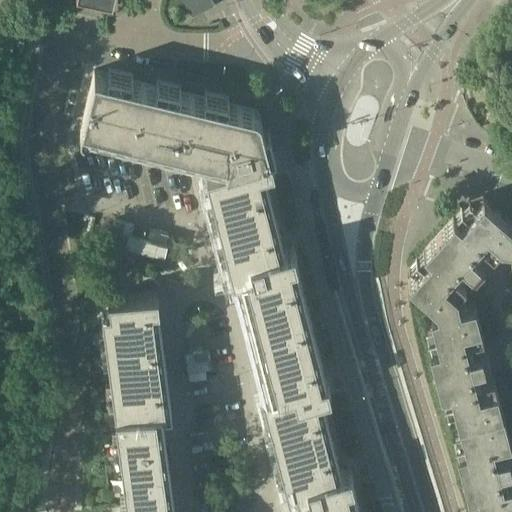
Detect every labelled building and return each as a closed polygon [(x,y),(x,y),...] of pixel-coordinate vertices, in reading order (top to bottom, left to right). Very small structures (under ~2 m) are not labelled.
[(213,0),(185,0),(193,13),(214,1),(213,0)] [(94,69),(80,127),(81,128),(92,130),(214,160),(216,168),(271,154),(276,153),(269,128),(264,129),(261,114),(260,113),(259,112),(259,111),(258,110),(257,109),(256,109),(255,108),(254,108),(228,102),(229,97),(229,96),(205,90),(205,91),(204,96),(180,90),(181,85),(157,79),(156,80),(155,84),(132,78),(133,74),(133,73),(108,67),(107,72),(94,69)] [(216,168),(207,171),(210,184),(212,193),(230,261),(233,275),(241,273),(271,390),(299,383),(320,377),(326,376),(296,259),(298,259),(294,245),(285,247),(280,230),(275,210),(274,208),(270,190),(265,170),(274,168),(271,154),(216,168)] [(437,311),(460,305),(457,294),(466,284),(456,275),(465,265),(475,274),(484,264),(474,255),(483,245),(493,253),(502,244),(511,244),(511,222),(483,197),(476,205),(469,199),(469,200),(462,207),(454,216),(454,215),(423,249),(424,249),(409,266),(415,272),(408,280),(436,305),(437,311)] [(110,308),(101,309),(128,511),(175,511),(162,412),(172,410),(158,303),(159,303),(157,289),(108,296),(110,308)] [(457,412),(459,421),(503,411),(494,376),(481,379),(478,365),(490,362),(487,349),(474,352),(471,339),(483,336),(475,301),(460,305),(437,311),(431,312),(434,323),(425,325),(431,347),(430,348),(442,393),(448,414),(457,412)] [(271,390),(263,392),(267,406),(284,474),(286,482),(288,488),(290,496),(298,494),(302,511),(360,511),(353,480),(354,480),(352,471),(350,466),(341,468),(321,392),(331,389),(327,375),(326,376),(320,377),(299,383),(271,390)] [(511,443),(503,411),(459,421),(462,431),(453,433),(459,454),(457,454),(468,498),(469,498),(472,511),(511,511),(511,484),(509,486),(505,472),(511,470),(511,456),(502,459),(498,446),(511,443)]
